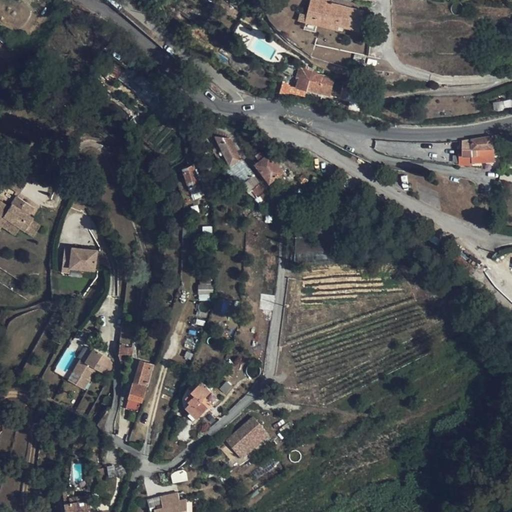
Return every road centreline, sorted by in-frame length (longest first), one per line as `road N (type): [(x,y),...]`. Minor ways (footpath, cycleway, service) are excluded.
road 1 (residential): [(73,231),(94,230),(116,272),(117,453),(150,469),(189,452),(269,376),(284,271),(280,197),(228,126),(223,105)]
road 2 (residential): [(511,240),(394,195),(245,107)]
road 3 (unclassified): [(511,122),(388,134),(282,106),(245,107)]
road 4 (unclassified): [(223,105),(183,87),(117,18),(88,0)]
road 5 (residential): [(245,107),(227,82),(120,0)]
